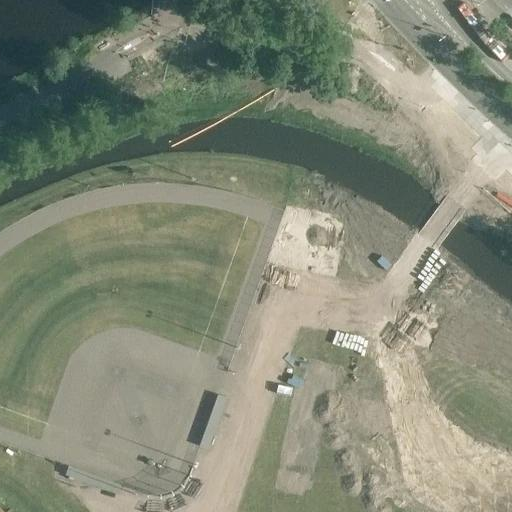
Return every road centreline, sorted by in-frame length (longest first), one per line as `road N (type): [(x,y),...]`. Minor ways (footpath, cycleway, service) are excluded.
road 1 (primary): [(390,0),(511,124)]
road 2 (unclassified): [(0,116),(127,46)]
